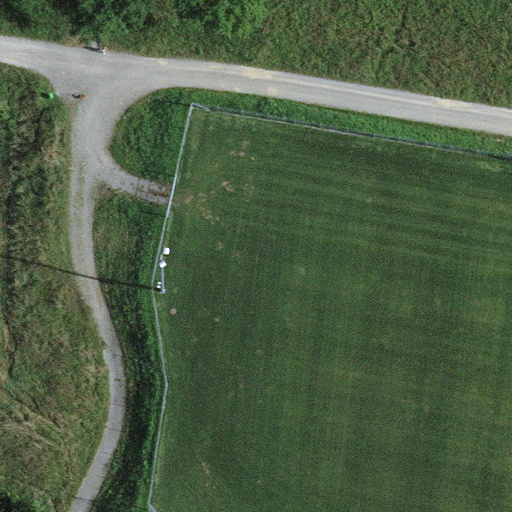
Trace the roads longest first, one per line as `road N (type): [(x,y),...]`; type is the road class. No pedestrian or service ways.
road 1 (track): [(511,123),(239,79),(0,53)]
road 2 (track): [(89,63),(72,168),(75,253),(117,368),(118,421),(78,511)]
